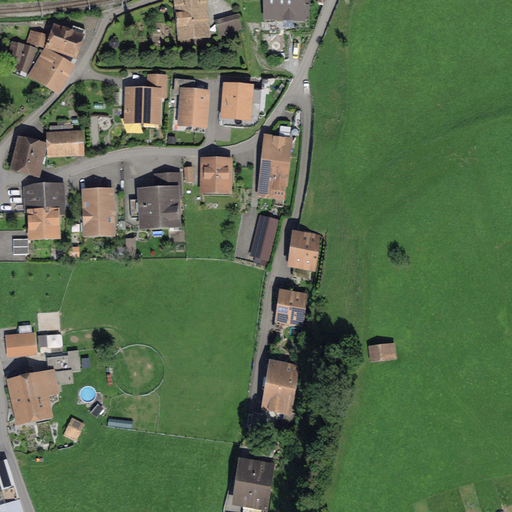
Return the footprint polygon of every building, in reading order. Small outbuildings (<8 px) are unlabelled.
[(267,0),(267,17),(301,17),(301,0),(267,0)] [(180,5),(183,36),(204,34),(201,3),(180,5)] [(238,17),(221,21),(224,34),(242,29),(238,17)] [(55,28),(49,46),(48,45),(48,46),(49,47),(74,57),(81,38),(83,39),(85,31),(73,27),(71,33),(55,28)] [(31,34),(28,44),(44,48),(47,39),(31,34)] [(11,45),(9,59),(19,61),(17,68),(29,72),(36,51),(22,46),(21,47),(11,45)] [(40,51),(33,64),(38,67),(34,75),(57,89),(67,73),(68,74),(72,69),(40,51)] [(129,94),(129,119),(144,119),(144,120),(156,121),(157,97),(165,97),(165,78),(149,78),(149,94),(129,94)] [(204,123),(206,96),(193,95),(193,82),(176,81),(175,94),(183,95),(181,121),(204,123)] [(260,86),(224,84),(222,121),(258,122),(260,86)] [(52,128),(52,136),(70,135),(70,127),(52,128)] [(80,134),(70,135),(52,136),(51,136),(48,149),(51,149),(51,155),(82,153),(80,134)] [(290,142),(268,139),(266,162),(288,164),(290,142)] [(20,140),(13,170),(36,175),(43,146),(20,140)] [(226,191),(227,162),(206,161),(206,172),(201,171),(201,179),(206,180),(206,190),(226,191)] [(266,162),(262,195),(274,196),(273,206),(283,207),(288,165),(288,164),(266,162)] [(144,218),(144,224),(176,222),(174,194),(179,194),(178,177),(157,178),(158,197),(155,197),(155,195),(143,195),(143,200),(131,201),(132,219),(144,218)] [(26,212),(34,212),(56,211),(62,211),(61,189),(26,190),(26,212)] [(114,214),(114,206),(111,206),(110,194),(85,195),(86,214),(83,214),(81,217),(81,220),(83,223),(86,223),(86,233),(112,232),(111,214),(114,214)] [(57,235),(56,211),(34,212),(35,236),(57,235)] [(278,222),(261,218),(252,256),(269,260),(278,222)] [(310,282),(312,271),(313,271),(318,238),(297,236),(293,264),(295,264),(293,279),(310,282)] [(13,240),(13,255),(28,255),(28,240),(13,240)] [(111,249),(111,258),(124,258),(124,249),(111,249)] [(279,332),(299,334),(304,297),(283,294),(280,319),(281,319),(279,332)] [(34,335),(6,338),(8,355),(36,353),(34,335)] [(48,346),(47,337),(39,337),(40,347),(48,346)] [(371,348),(372,360),(395,358),(394,347),(371,348)] [(50,361),(52,374),(72,371),(70,359),(50,361)] [(289,414),(296,370),(284,367),(284,363),(276,362),(275,366),(273,366),(266,407),(275,408),(278,413),(289,414)] [(12,383),(20,421),(47,415),(43,396),(57,393),(52,374),(12,383)] [(73,420),(70,427),(79,432),(83,425),(73,420)] [(245,467),(243,484),(267,487),(270,467),(273,468),(275,455),(272,453),(261,450),(260,450),(259,460),(261,460),(260,470),(245,467)] [(0,511),(21,511),(6,462),(0,464),(0,511)] [(265,507),(267,487),(243,484),(240,500),(256,502),(256,506),(265,507)]
